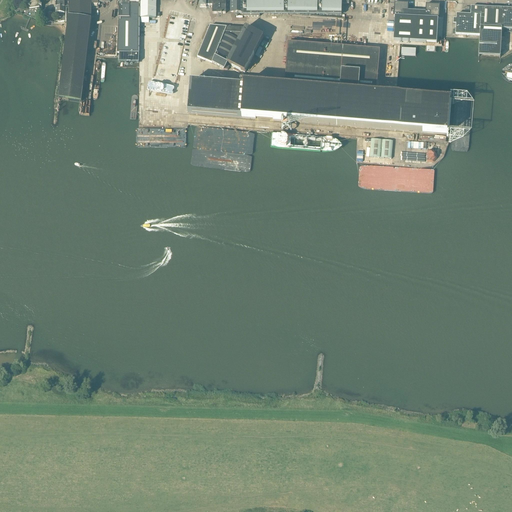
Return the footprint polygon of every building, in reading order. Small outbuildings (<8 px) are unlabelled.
[(40,1),(30,0),(29,12),(35,12),(35,13),(39,13),(40,8),(42,8),(42,6),(40,5),(40,1)] [(69,14),(59,100),(81,102),(92,19),(91,5),(98,5),(98,3),(110,3),(110,0),(69,0),(69,10),(69,14)] [(118,17),(117,54),(139,54),(140,4),(140,0),(118,0),(119,17),(118,17)] [(140,8),(140,18),(141,18),(140,23),(149,24),(149,18),(156,19),(157,0),(170,0),(169,0),(140,0),(140,8)] [(200,0),(200,7),(206,7),(206,5),(209,5),(209,6),(213,6),(213,14),(221,14),(222,14),(226,14),(225,0),(230,0),(231,11),(233,13),(240,13),(244,13),(244,17),(259,17),(259,13),(341,14),(342,4),(349,4),(348,0),(200,0)] [(415,42),(417,12),(408,11),(408,4),(394,3),(393,17),(394,17),(393,41),(415,42)] [(417,12),(415,42),(436,44),(438,19),(439,20),(439,6),(425,5),(425,12),(417,12)] [(243,28),(210,27),(197,58),(212,64),(224,70),(228,71),(230,67),(227,66),(228,64),(245,73),(263,38),(245,28),(245,29),(243,28)] [(380,51),(288,43),(284,88),(244,85),(244,87),(190,83),(188,114),(447,135),(450,102),(443,101),(443,97),(376,92),(380,51)] [(371,140),(370,157),(372,157),(392,159),(393,142),(373,140),(371,140)]
